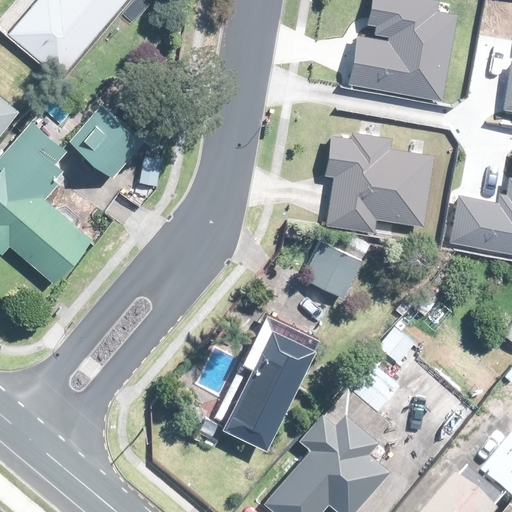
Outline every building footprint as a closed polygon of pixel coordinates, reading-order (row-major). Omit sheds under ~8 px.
[(33,0),(9,29),(66,74),(126,0),(33,0)] [(440,0),(378,0),(373,35),(365,34),(357,86),(446,100),(459,12),(439,9),(440,0)] [(0,113),(8,103),(0,96),(0,113)] [(107,173),(109,170),(137,135),(94,101),(67,133),(64,138),(107,173)] [(67,146),(37,121),(33,116),(20,131),(22,134),(0,158),(0,162),(3,165),(0,168),(0,245),(5,250),(13,241),(55,277),(92,235),(64,211),(48,196),(61,180),(54,175),(56,173),(62,165),(55,159),(67,146)] [(401,145),(338,135),(332,173),(341,174),(334,221),(378,228),(379,216),(426,223),(436,158),(400,152),(401,145)] [(453,239),(511,251),(511,189),(509,204),(462,194),(453,239)] [(299,273),(340,293),(356,255),(315,237),(299,273)] [(320,336),(275,314),(269,312),(246,358),(255,362),(224,425),(223,428),(266,448),(320,336)] [(511,354),(511,353),(511,315),(494,341),(511,354)] [(316,447),(268,502),(278,511),(327,511),(339,500),(352,511),(354,511),(395,467),(375,449),(396,425),(394,423),(353,387),(307,438),(316,447)] [(511,426),(474,474),(506,501),(511,493),(511,426)] [(446,477),(417,511),(487,511),(485,510),(494,499),(459,470),(450,480),(446,477)]
